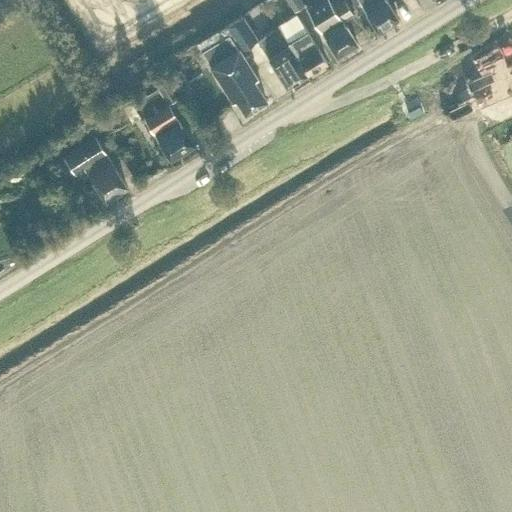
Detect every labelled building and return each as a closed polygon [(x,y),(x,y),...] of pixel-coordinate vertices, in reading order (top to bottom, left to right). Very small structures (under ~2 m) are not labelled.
[(304,4),(301,0),(286,0),(294,11),(304,4)] [(337,57),(357,44),(342,20),(353,14),(344,0),(331,0),(329,1),(328,0),(317,0),(306,7),(337,57)] [(357,0),(377,32),(398,19),(386,0),(357,0)] [(277,24),(308,74),(328,63),(307,29),(296,12),(277,24)] [(258,38),(243,14),(226,24),(241,48),(258,38)] [(286,88),(306,75),(276,27),(257,40),(286,88)] [(228,33),(202,50),(211,64),(210,64),(219,79),(218,79),(229,96),(228,96),(232,103),(236,100),(244,114),(266,101),(253,80),(256,78),(228,33)] [(192,89),(180,68),(167,76),(179,97),(192,89)] [(182,125),(168,103),(177,97),(165,77),(155,83),(158,89),(137,102),(146,116),(143,117),(170,160),(194,145),(182,125)] [(82,143),(63,155),(69,164),(75,173),(84,167),(104,201),(126,187),(109,159),(106,154),(95,136),(104,130),(99,123),(78,136),(82,143)] [(60,138),(55,142),(59,149),(65,145),(60,138)] [(69,164),(63,155),(63,154),(51,161),(58,171),(69,164)]
